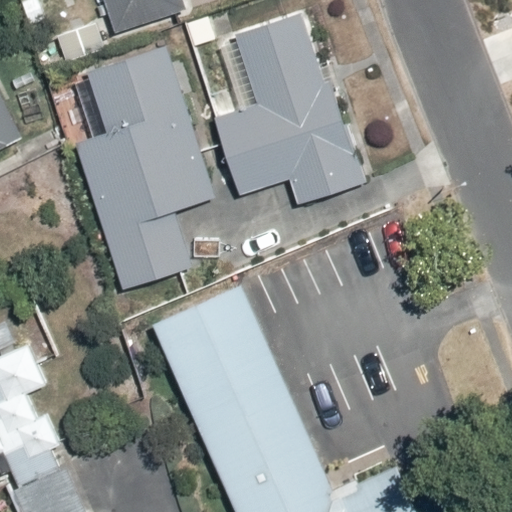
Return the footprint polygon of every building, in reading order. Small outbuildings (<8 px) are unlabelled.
[(104,0),(117,35),(188,12),(184,0),(104,0)] [(257,99),(211,114),(238,198),(291,180),(299,203),(367,181),(309,14),(239,37),(257,99)] [(217,195),(167,48),(91,75),(111,135),(78,146),(125,291),(194,265),(175,212),(217,195)] [(0,92),(0,150),(25,139),(0,92)] [(202,276),(122,310),(207,511),(395,511),(372,456),(293,489),(202,276)] [(0,485),(13,481),(24,511),(95,511),(76,461),(65,465),(35,388),(55,380),(38,335),(25,340),(15,315),(0,320),(0,485)]
